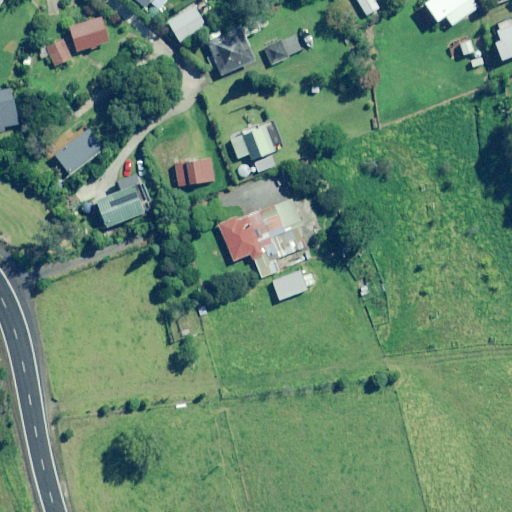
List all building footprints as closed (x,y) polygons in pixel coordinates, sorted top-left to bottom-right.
[(381,9),(375,0),(357,0),(369,17),(381,9)] [(480,8),(474,0),(423,0),(439,23),(448,17),(454,26),(480,8)] [(208,26),(196,6),(169,22),(181,42),(208,26)] [(222,76),(255,62),(259,60),(248,34),(263,28),(258,16),(228,28),(206,38),(222,76)] [(108,43),(101,19),(70,28),(77,52),(108,43)] [(511,21),(496,27),(502,42),(496,44),(503,61),(511,57),(511,21)] [(304,51),(296,35),(265,50),(273,66),(304,51)] [(73,60),(65,40),(48,47),(56,66),(73,60)] [(475,52),(471,41),(461,44),(465,56),(475,52)] [(0,128),(20,125),(14,89),(0,92),(0,128)] [(285,148),(275,123),(231,140),(239,159),(251,154),(259,173),(277,166),(272,153),(285,148)] [(106,148),(88,128),(56,156),(73,176),(106,148)] [(215,181),(211,159),(176,166),(180,188),(215,181)] [(139,185),(135,175),(120,182),(124,192),(98,202),(109,229),(144,214),(134,187),(139,185)] [(272,261),(280,258),(311,246),(293,201),(279,206),(240,221),(239,218),(220,225),(234,262),(253,255),(263,279),(277,273),(272,261)] [(304,278),(302,272),(273,282),(280,301),(318,288),(313,274),(304,278)] [(203,335),(197,310),(165,319),(172,343),(203,335)]
